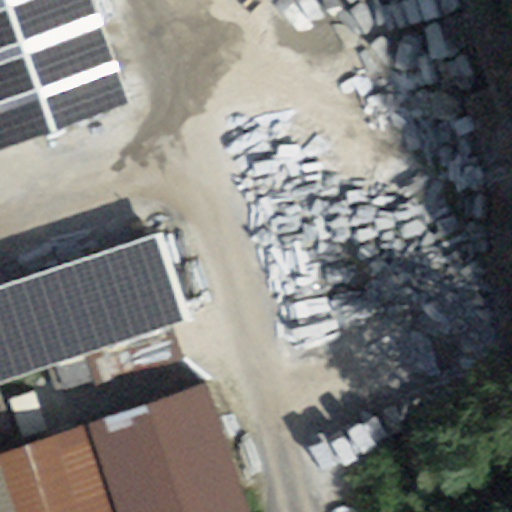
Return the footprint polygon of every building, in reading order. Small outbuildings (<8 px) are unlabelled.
[(0,0),(0,128),(114,88),(81,0),(0,0)] [(0,363),(28,354),(85,337),(138,322),(177,310),(151,233),(0,282),(0,363)] [(76,350),(47,359),(54,382),(83,372),(76,350)] [(11,442),(0,445),(0,511),(244,511),(200,378),(11,442)] [(0,408),(0,445),(11,442),(0,408)]
